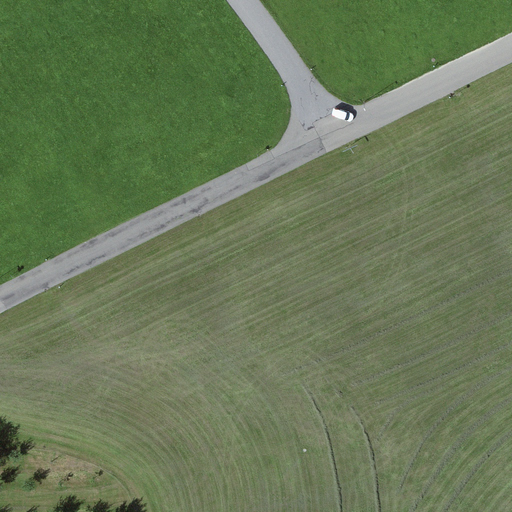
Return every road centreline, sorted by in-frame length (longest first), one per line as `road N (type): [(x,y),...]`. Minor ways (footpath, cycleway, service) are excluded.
road 1 (tertiary): [(0,300),(325,140)]
road 2 (tertiary): [(325,140),(511,48)]
road 3 (unclassified): [(239,0),(303,86),(325,140)]
